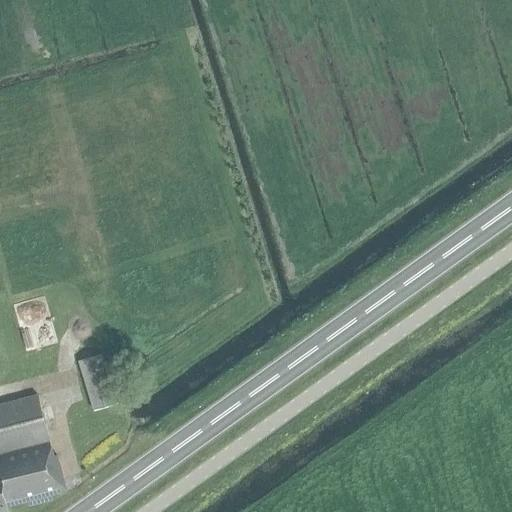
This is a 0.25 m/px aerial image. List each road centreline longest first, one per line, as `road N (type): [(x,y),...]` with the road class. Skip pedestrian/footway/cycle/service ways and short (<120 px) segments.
road 1 (primary): [(89,511),(511,208)]
road 2 (unclassified): [(149,511),(511,252)]
